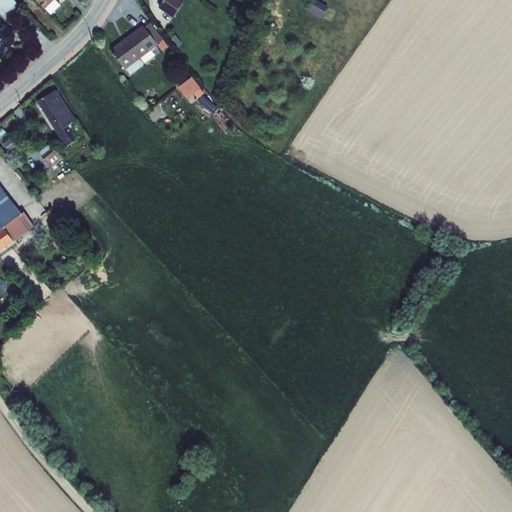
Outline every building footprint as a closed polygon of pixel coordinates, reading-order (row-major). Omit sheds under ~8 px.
[(0,0),(0,8),(8,19),(24,6),(18,0),(0,0)] [(35,0),(45,9),(51,15),(60,6),(54,0),(35,0)] [(179,0),(164,0),(159,8),(173,17),(183,3),(179,0)] [(315,0),(310,0),(306,8),(323,18),(328,7),(315,0)] [(0,57),(4,54),(3,53),(14,43),(15,35),(3,21),(4,21),(0,16),(0,57)] [(143,26),(110,51),(125,70),(127,69),(131,74),(144,64),(140,59),(158,45),(157,45),(163,40),(151,23),(145,28),(143,26)] [(193,77),(178,87),(186,99),(194,94),(202,105),(209,100),(193,77)] [(56,90),(37,102),(66,147),(77,140),(68,126),(76,120),(56,90)] [(11,138),(3,144),(10,152),(18,146),(11,138)] [(54,147),(41,157),(51,169),(64,159),(54,147)] [(4,228),(13,241),(35,227),(22,213),(4,228)] [(0,250),(13,241),(4,228),(3,226),(0,227),(0,250)]
